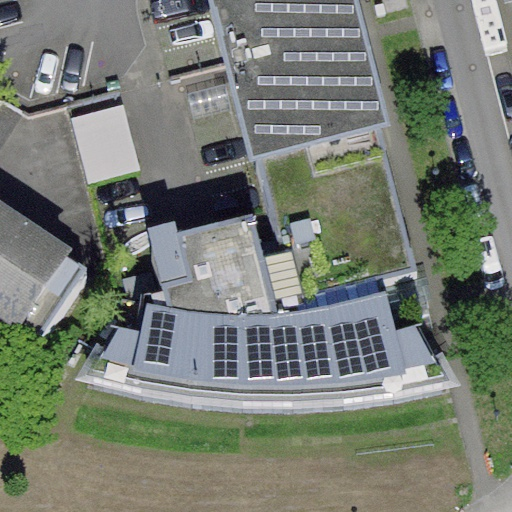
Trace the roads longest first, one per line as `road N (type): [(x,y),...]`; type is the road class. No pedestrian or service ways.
road 1 (residential): [(463,0),(511,197)]
road 2 (residential): [(114,0),(119,23),(26,47),(15,0)]
